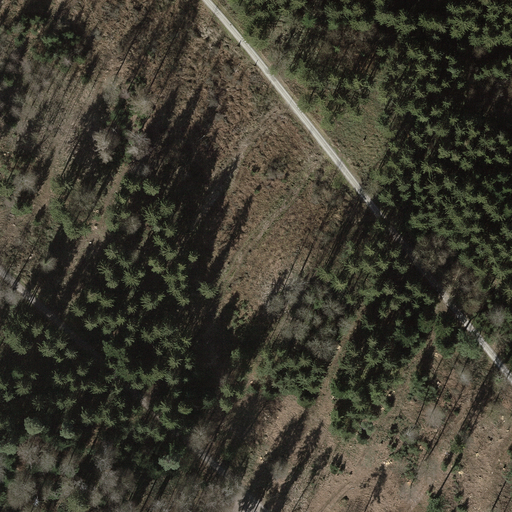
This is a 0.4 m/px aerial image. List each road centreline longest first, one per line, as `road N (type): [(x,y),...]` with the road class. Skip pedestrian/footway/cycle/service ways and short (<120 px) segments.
road 1 (track): [(511,378),(206,0)]
road 2 (track): [(258,506),(0,270)]
